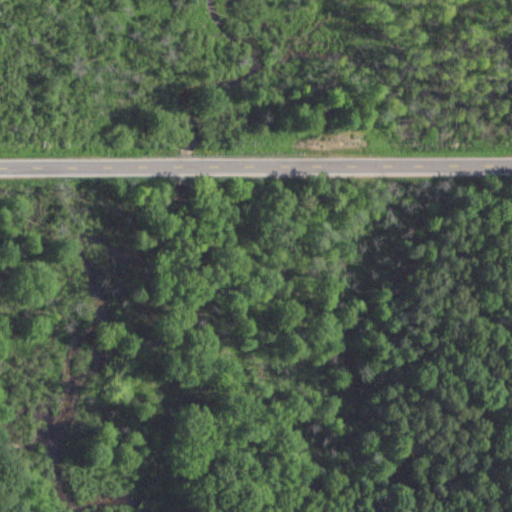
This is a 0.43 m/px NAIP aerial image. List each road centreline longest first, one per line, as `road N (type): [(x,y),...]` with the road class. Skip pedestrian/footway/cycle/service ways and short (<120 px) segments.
road 1 (tertiary): [(209,160),(511,161)]
road 2 (tertiary): [(0,164),(166,160)]
